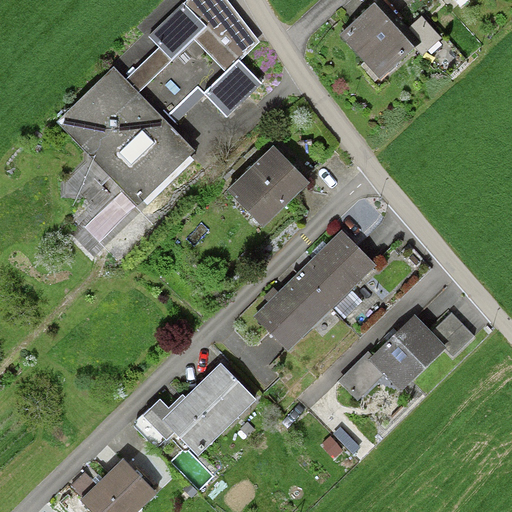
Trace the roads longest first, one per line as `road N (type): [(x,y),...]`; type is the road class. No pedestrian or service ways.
road 1 (residential): [(24,511),(372,171)]
road 2 (residential): [(511,335),(372,171)]
road 3 (residential): [(372,171),(258,0)]
